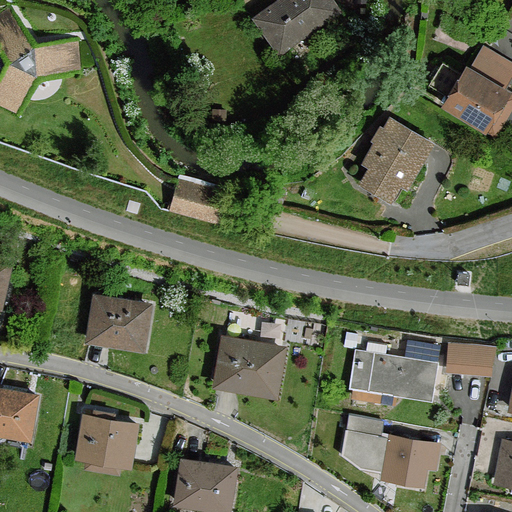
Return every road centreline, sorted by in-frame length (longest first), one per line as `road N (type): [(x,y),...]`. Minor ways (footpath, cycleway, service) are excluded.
road 1 (residential): [(369,511),(286,456),(199,412),(0,354)]
road 2 (residential): [(390,249),(449,246),(511,225)]
